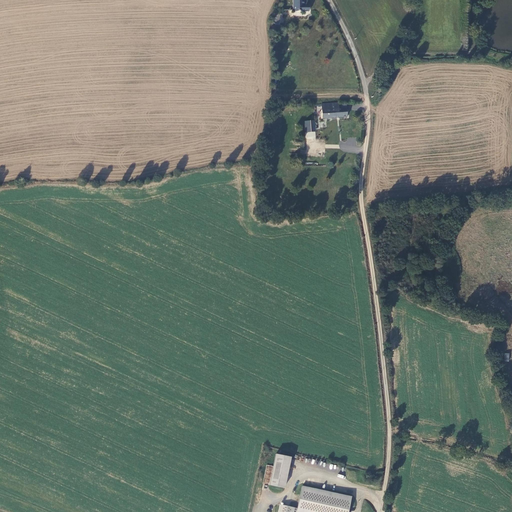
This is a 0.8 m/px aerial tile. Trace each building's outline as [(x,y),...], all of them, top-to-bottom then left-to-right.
[(303,0),(293,0),(293,12),(310,12),(309,6),(304,6),(303,0)] [(273,23),(279,25),(282,14),(276,13),(273,23)] [(339,103),(321,104),(322,119),(348,118),(347,109),(339,109),(339,103)] [(315,121),(305,122),(306,133),(316,132),(315,121)] [(275,454),(269,484),(284,488),(290,457),(275,454)] [(279,504),(277,511),(293,511),(294,510),(296,511),(297,511),(347,511),(351,497),(302,486),(297,508),(279,504)]
